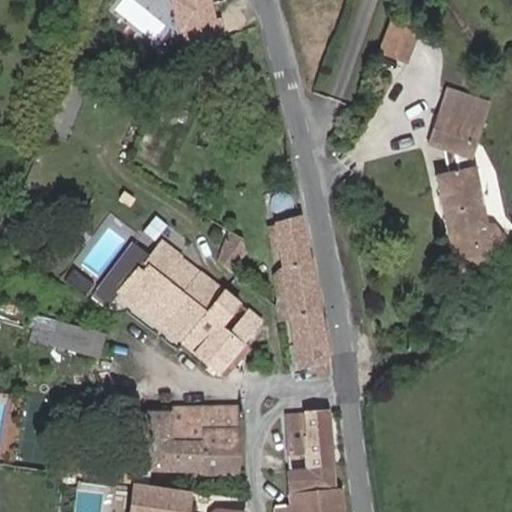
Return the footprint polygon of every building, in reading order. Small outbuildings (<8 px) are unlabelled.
[(177,0),(190,47),(225,38),(214,0),(177,0)] [(380,50),(409,61),(421,29),(392,18),(380,50)] [(476,142),(481,129),(436,114),(427,141),(454,150),(458,136),(476,142)] [(472,156),(476,142),(458,136),(454,150),(457,169),(474,166),(472,156)] [(484,220),(481,202),(477,199),(475,190),(478,186),(474,166),(457,169),(437,173),(448,229),(453,256),(458,261),(474,247),(481,256),(500,239),(501,232),(491,221),(484,220)] [(313,264),(303,217),(289,220),(288,215),(278,216),(280,222),(276,223),(283,268),(279,269),(273,275),(275,291),(282,296),(287,295),(299,369),(307,367),(325,362),(330,361),(313,264)] [(241,242),(226,237),(220,259),(233,269),(251,253),(241,242)] [(124,293),(185,341),(207,313),(194,303),(211,281),(182,259),(162,243),(150,259),(124,293)] [(465,270),(481,256),(474,247),(458,261),(465,270)] [(124,293),(150,259),(136,249),(103,292),(117,303),(124,293)] [(194,303),(207,313),(224,292),(211,281),(194,303)] [(110,312),(117,303),(103,292),(96,301),(110,312)] [(243,344),(261,321),(224,292),(207,313),(185,341),(183,344),(184,344),(220,373),(243,344)] [(106,333),(34,313),(32,325),(34,325),(30,342),(99,359),(106,333)] [(226,377),(227,376),(249,348),(243,344),(220,373),(226,377)] [(328,375),(325,362),(307,367),(310,379),(328,375)] [(148,470),(238,470),(237,411),(147,412),(147,416),(137,416),(137,452),(142,452),(142,463),(148,463),(148,470)] [(332,464),(328,413),(289,414),(291,466),(332,464)] [(96,465),(98,446),(77,444),(75,472),(134,479),(135,469),(96,465)] [(274,507),(274,511),(344,511),(340,489),(335,489),(332,464),(291,466),(287,467),(290,506),(274,507)] [(134,487),(130,511),(185,511),(188,495),(134,487)]
